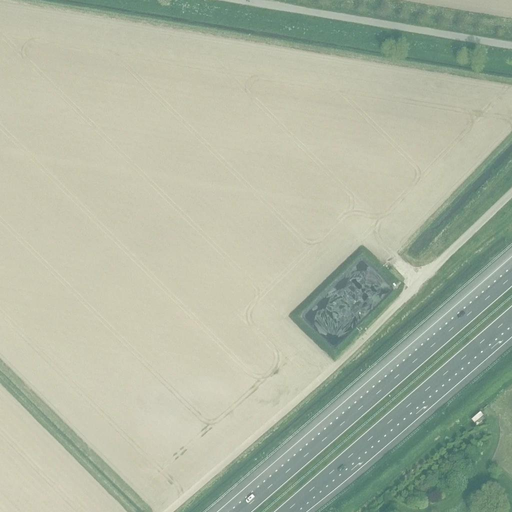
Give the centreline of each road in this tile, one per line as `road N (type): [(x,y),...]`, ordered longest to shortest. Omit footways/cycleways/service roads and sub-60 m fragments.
road 1 (unclassified): [(165,511),(347,354),(511,191)]
road 2 (motorway): [(511,275),(239,511)]
road 3 (motorway): [(284,511),(511,314)]
road 4 (unclassified): [(245,0),(511,45)]
